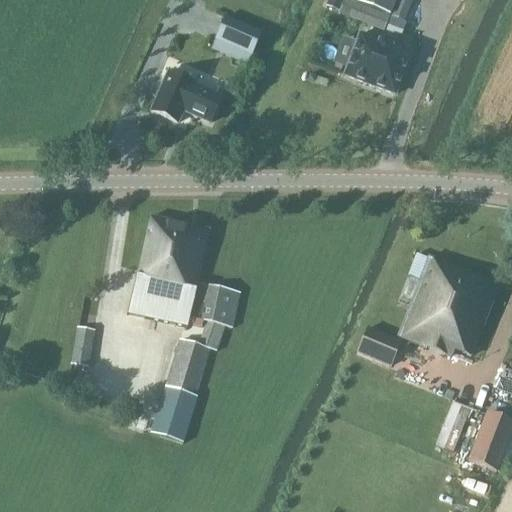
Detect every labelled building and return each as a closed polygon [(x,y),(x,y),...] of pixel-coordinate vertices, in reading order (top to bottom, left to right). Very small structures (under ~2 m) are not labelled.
[(329,0),(327,8),(338,12),(342,0),(329,0)] [(399,0),(398,0),(392,18),(404,23),(411,4),(399,0)] [(446,0),(441,12),(469,24),(479,0),(446,0)] [(344,1),(339,13),(351,18),(356,5),(344,1)] [(364,9),(360,21),(384,31),(389,18),(364,9)] [(251,57),(261,35),(225,19),(215,41),(251,57)] [(359,36),(344,78),(394,96),(410,55),(359,36)] [(194,87),(195,85),(168,73),(162,87),(158,85),(154,87),(151,94),(153,98),(156,100),(150,113),(177,125),(182,113),(210,125),(221,100),(194,87)] [(127,316),(187,330),(190,320),(230,329),(238,295),(197,286),(209,232),(150,219),(136,280),(127,316)] [(416,256),(408,278),(409,279),(418,282),(427,260),(416,256)] [(411,301),(396,338),(450,359),(453,352),(469,358),(497,287),(427,260),(418,282),(411,301)] [(409,279),(402,297),(411,301),(418,282),(409,279)] [(79,331),(73,366),(75,366),(83,368),(87,369),(93,333),(79,331)] [(398,344),(366,331),(356,357),(388,369),(398,344)] [(165,389),(195,398),(209,352),(180,342),(165,389)] [(511,425),(487,415),(468,463),(496,474),(511,431),(511,425)]
